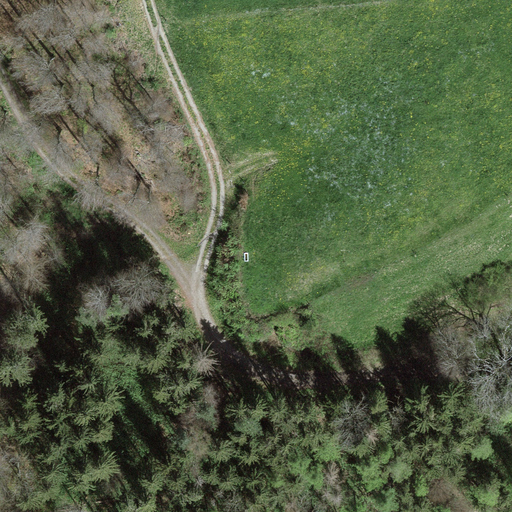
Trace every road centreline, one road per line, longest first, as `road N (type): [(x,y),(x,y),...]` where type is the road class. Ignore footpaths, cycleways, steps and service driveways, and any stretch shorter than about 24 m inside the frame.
road 1 (track): [(511,353),(263,377),(220,352),(195,285),(167,247),(64,166),(26,126),(0,81)]
road 2 (track): [(195,285),(219,192),(146,0)]
